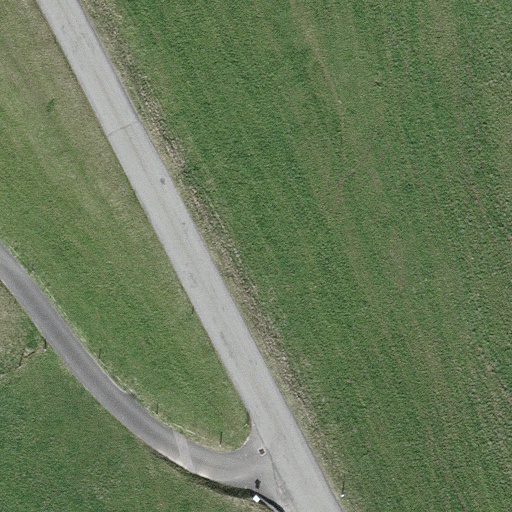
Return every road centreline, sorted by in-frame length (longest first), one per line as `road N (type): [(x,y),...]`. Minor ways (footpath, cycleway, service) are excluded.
road 1 (tertiary): [(318,511),(56,0)]
road 2 (track): [(0,256),(158,416),(249,468),(301,476)]
